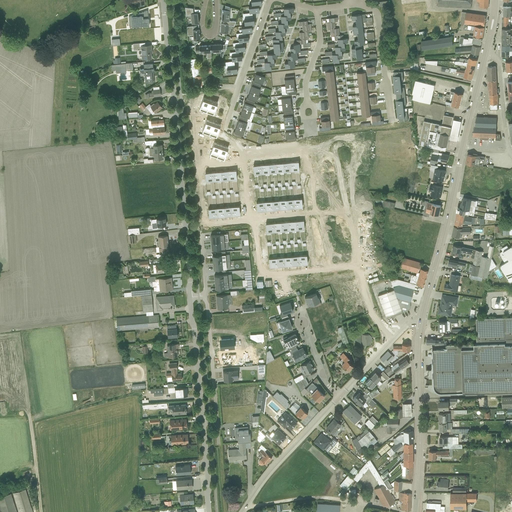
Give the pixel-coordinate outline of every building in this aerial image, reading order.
[(228,21),(229,11),(229,7),(225,6),(225,10),(222,10),(221,21),(223,21),(228,21)] [(511,6),(502,6),(502,16),(511,16),(511,6)] [(197,13),(193,13),(193,8),(185,7),(185,16),(186,16),(191,16),(191,24),(198,23),(197,13)] [(290,12),(293,12),(293,8),(280,9),(280,13),(273,14),(273,18),(281,16),(287,16),(290,16),(290,12)] [(129,21),(131,40),(146,39),(145,20),(155,20),(155,11),(146,11),(147,15),(139,16),(139,20),(129,21)] [(466,12),(464,24),(484,27),(486,15),(470,13),(466,12)] [(356,23),(361,22),(361,15),(351,16),(352,20),(355,19),(356,23)] [(291,19),(290,16),(287,16),(281,16),(281,24),(284,23),(284,24),(287,23),(287,20),(291,19)] [(326,26),(334,25),(334,22),(337,21),(337,17),(326,19),(327,22),(325,22),(326,26)] [(234,26),(236,21),(228,21),(223,21),(223,24),(221,23),(220,33),(228,33),(228,26),(234,26)] [(302,29),(311,28),(310,24),(307,25),(307,21),(298,22),(298,26),(302,25),(302,29)] [(353,30),(362,29),(362,26),(361,22),(356,23),(356,26),(352,27),(353,30)] [(288,27),(287,23),(284,24),(284,23),(281,24),(278,24),(279,31),(282,31),(282,32),(285,31),(284,27),(288,27)] [(330,33),(339,32),(338,28),(335,29),(334,25),(326,26),(326,30),(329,30),(330,33)] [(483,33),(484,27),(471,25),(471,28),(474,29),(474,31),(474,32),(483,34),(483,33)] [(96,31),(94,26),(82,30),(84,36),(90,34),(90,33),(96,31)] [(199,29),(193,30),(193,26),(187,26),(186,26),(187,36),(188,35),(193,35),(193,40),(196,40),(196,43),(197,43),(196,40),(200,40),(199,29)] [(511,27),(510,28),(502,28),(502,43),(511,43),(511,27)] [(299,37),(308,36),(308,32),(311,32),(311,28),(302,29),(302,32),(299,33),(299,37)] [(285,35),(285,31),(282,32),(282,31),(279,31),(275,32),(276,36),(276,39),(278,39),(282,39),(281,35),(285,35)] [(332,40),(337,39),(343,39),(343,35),(339,35),(339,32),(330,33),(330,37),(332,37),(332,38),(332,40)] [(459,44),(460,44),(473,42),(481,43),(482,37),(483,34),(474,32),(473,37),(469,37),(469,38),(460,37),(459,44)] [(296,40),(296,44),(299,44),(302,43),(305,43),(305,40),(307,39),(308,39),(308,36),(299,37),(300,40),(296,40)] [(425,40),(422,41),(423,49),(453,45),(452,36),(425,40)] [(354,45),(360,44),(364,44),(363,40),(363,37),(357,37),(358,41),(354,41),(354,45)] [(337,39),(338,43),(338,47),(341,46),(341,47),(344,46),(344,43),(347,42),(347,38),(343,39),(337,39)] [(141,59),(151,58),(150,50),(151,50),(151,45),(145,46),(145,43),(132,44),(133,51),(141,50),(141,59)] [(290,48),(290,52),(296,52),(300,51),(299,44),(296,44),(293,44),(293,48),(290,48)] [(352,53),(361,52),(360,44),(354,45),(355,48),(351,49),(352,53)] [(211,52),(210,45),(199,46),(199,47),(195,47),(195,51),(195,52),(196,52),(199,52),(199,53),(200,53),(206,52),(207,58),(211,58),(211,52)] [(472,52),(474,52),(479,53),(480,46),(473,45),(473,47),(461,48),(461,53),(472,52)] [(275,54),(276,54),(280,54),(279,50),(283,50),(283,46),(273,47),(274,51),(274,54),(275,54)] [(338,54),(341,54),(341,50),(345,50),(344,46),(341,47),(341,46),(338,47),(335,47),(335,54),(338,54)] [(287,56),(287,60),(290,60),(293,59),(297,59),(297,55),(296,52),(290,52),(291,56),(287,56)] [(356,56),(356,60),(376,57),(376,53),(365,55),(362,55),(361,52),(352,53),(352,56),(356,56)] [(277,58),(276,54),(275,54),(274,54),(267,55),(267,59),(268,62),(271,62),(274,62),(273,58),(277,58)] [(332,59),(333,62),(338,62),(338,58),(342,58),(341,54),(338,54),(335,54),(332,55),(332,59)] [(418,58),(410,59),(410,69),(418,70),(418,58)] [(196,59),(190,60),(191,69),(193,69),(194,77),(192,77),(193,84),(195,84),(195,86),(197,86),(197,88),(201,87),(201,86),(202,85),(203,85),(203,82),(201,82),(200,68),(197,68),(196,59)] [(285,68),(294,67),(294,63),(293,59),(290,60),(287,60),(288,63),(284,64),(285,68)] [(121,64),(115,65),(115,71),(133,70),(132,63),(125,63),(125,61),(121,62),(121,64)] [(376,61),(365,62),(366,72),(374,71),(373,65),(376,64),(376,61)] [(465,71),(473,73),(476,65),(467,63),(455,61),(449,61),(449,63),(455,64),(466,66),(465,71)] [(265,66),(265,70),(271,69),(270,66),(274,65),(274,62),(271,62),(268,62),(264,62),(265,66)] [(152,64),(143,65),(144,69),(139,69),(140,77),(144,77),(145,83),(154,82),(153,71),(155,71),(153,68),(152,64)] [(325,70),(325,77),(333,76),(332,66),(329,67),(322,67),(322,71),(325,70)] [(497,94),(495,66),(487,67),(489,95),(497,94)] [(471,79),(473,73),(465,71),(449,68),(448,70),(450,71),(450,72),(457,73),(457,75),(471,79)] [(392,76),(393,85),(401,84),(400,81),(403,80),(402,71),(399,72),(399,75),(398,75),(394,76),(392,76)] [(357,80),(365,79),(365,75),(365,72),(356,73),(357,80)] [(253,80),(251,83),(260,86),(261,83),(262,84),(264,78),(255,75),(253,80)] [(285,86),(294,85),(293,79),(294,79),(294,75),(285,76),(285,79),(284,79),(285,86)] [(326,84),(334,83),(333,76),(325,77),(326,80),(326,84)] [(358,87),(366,87),(366,83),(365,79),(357,80),(358,87)] [(435,85),(415,80),(412,94),(413,95),(412,99),(430,104),(435,85)] [(251,87),(249,92),(258,95),(260,89),(259,89),(260,86),(251,83),(250,86),(251,87)] [(335,90),(334,83),(326,84),(326,87),(327,91),(335,90)] [(401,93),(402,96),(405,96),(404,87),(401,87),(401,84),(393,85),(394,94),(396,94),(400,93),(401,93)] [(286,92),(287,95),(290,94),(290,95),(296,94),(295,90),(295,91),(294,85),(285,86),(281,87),(282,92),(285,91),(285,92),(286,92)] [(359,95),(367,94),(367,90),(366,87),(358,87),(359,95)] [(149,98),(149,97),(160,96),(159,89),(153,90),(151,91),(151,93),(148,93),(144,95),(145,99),(149,98)] [(328,98),(336,97),(335,90),(327,91),(327,94),(328,98)] [(449,97),(461,100),(462,94),(450,91),(449,97)] [(246,97),(245,100),(253,103),(254,103),(255,101),(256,101),(258,95),(249,92),(247,98),(246,97)] [(281,105),(291,104),(290,98),(291,98),(290,95),(290,94),(287,95),(281,95),(281,98),(280,98),(281,105)] [(360,102),(368,101),(368,98),(367,94),(359,95),(360,102)] [(497,94),(489,95),(490,110),(498,110),(497,94)] [(461,100),(449,97),(445,95),(444,100),(446,101),(445,103),(459,107),(461,100)] [(395,101),(396,110),(405,108),(404,105),(406,105),(405,96),(402,96),(402,100),(401,100),(396,101),(395,101)] [(208,106),(210,100),(203,97),(201,103),(208,106)] [(329,106),(337,105),(336,97),(328,98),(328,102),(329,106)] [(217,102),(210,100),(208,106),(215,108),(217,102)] [(244,104),(242,109),(251,112),(253,106),(252,106),(253,103),(245,100),(244,100),(243,103),(244,104)] [(360,109),(369,108),(368,104),(368,101),(360,102),(360,109)] [(154,103),(150,106),(150,107),(148,109),(152,115),(162,107),(157,102),(154,104),(154,103)] [(201,103),(199,109),(206,112),(208,106),(201,103)] [(283,114),(293,113),(292,109),(291,109),(291,104),(281,105),(282,111),(283,111),(283,114)] [(329,109),(329,113),(338,112),(337,105),(329,106),(329,109)] [(215,108),(208,106),(206,112),(213,114),(215,108)] [(369,108),(360,109),(361,117),(370,116),(369,112),(369,108)] [(404,121),(408,121),(407,112),(405,112),(405,108),(396,110),(397,118),(398,118),(403,118),(404,118),(404,121)] [(239,114),(238,117),(247,121),(248,118),(251,112),(242,109),(240,115),(239,114)] [(338,112),(329,113),(330,120),(333,120),(338,119),(338,112)] [(283,123),(293,122),(292,116),(293,116),(293,113),(283,114),(284,116),(283,117),(283,123)] [(379,115),(371,116),(372,125),(383,124),(382,120),(380,121),(379,115)] [(424,121),(419,145),(423,146),(424,146),(439,149),(445,151),(446,146),(447,146),(453,117),(444,115),(442,125),(424,121)] [(497,118),(476,116),(472,137),(480,137),(488,137),(495,138),(495,140),(501,140),(500,134),(496,134),(497,118)] [(238,121),(236,126),(244,130),(247,124),(246,123),(247,121),(238,117),(237,121),(238,121)] [(461,121),(453,119),(449,139),(457,141),(461,121)] [(148,121),(148,128),(164,127),(163,120),(148,121)] [(204,125),(211,128),(213,122),(206,120),(204,125)] [(330,120),(329,120),(321,121),(321,127),(319,128),(319,131),(330,130),(330,128),(333,128),(333,120),(330,120)] [(211,128),(218,131),(220,125),(213,122),(211,128)] [(294,131),(295,131),(294,128),(293,128),(293,122),(283,123),(284,129),(285,129),(285,132),(294,131)] [(209,134),(211,128),(204,125),(202,132),(209,134)] [(232,135),(240,138),(242,135),(244,130),(236,126),(234,132),(233,132),(232,135)] [(209,134),(216,137),(218,131),(211,128),(209,134)] [(136,133),(127,134),(126,130),(123,131),(124,140),(132,139),(137,139),(137,138),(136,133)] [(287,141),(296,140),(295,137),(294,137),(294,131),(285,132),(284,132),(285,138),(286,138),(287,141)] [(148,153),(162,151),(162,145),(156,145),(156,140),(144,141),(144,144),(146,145),(151,145),(152,145),(152,146),(151,146),(151,148),(148,148),(146,148),(145,149),(145,153),(148,153)] [(219,151),(221,145),(214,143),(212,149),(219,151)] [(221,145),(219,151),(226,154),(228,148),(221,145)] [(437,163),(437,161),(441,162),(441,161),(447,162),(449,155),(442,154),(441,155),(438,154),(439,149),(424,146),(423,148),(432,150),(430,161),(427,161),(427,164),(431,165),(434,165),(435,163),(437,163)] [(216,157),(219,151),(212,149),(209,155),(216,157)] [(365,149),(362,152),(372,160),(375,156),(368,149),(366,151),(365,149)] [(216,157),(223,160),(226,154),(219,151),(216,157)] [(467,154),(466,163),(481,166),(483,166),(484,157),(477,156),(477,154),(473,154),(473,155),(467,154)] [(299,171),(298,162),(290,163),(291,171),(299,171)] [(284,172),(283,163),(275,164),(276,172),(284,172)] [(291,171),(290,163),(283,163),(284,172),(291,171)] [(276,172),(275,164),(268,165),(269,173),(276,172)] [(261,174),(260,165),(253,166),(254,174),(261,174)] [(269,173),(268,165),(260,165),(261,174),(269,173)] [(434,171),(433,179),(443,181),(444,177),(445,174),(445,171),(437,169),(438,166),(434,165),(431,165),(430,170),(434,171)] [(236,179),(236,170),(228,171),(229,180),(236,179)] [(228,171),(220,172),(221,180),(229,180),(228,171)] [(213,181),(212,172),(205,173),(205,182),(213,181)] [(221,180),(220,172),(212,172),(213,181),(221,180)] [(431,191),(430,196),(436,197),(436,196),(441,197),(443,187),(432,185),(432,187),(430,186),(429,191),(431,191)] [(373,198),(372,204),(381,206),(393,209),(395,203),(373,198)] [(302,207),(301,199),(294,200),(295,208),(302,207)] [(287,209),(286,200),(279,201),(280,209),(287,209)] [(295,208),(294,200),(286,200),(287,209),(295,208)] [(280,209),(279,201),(271,202),(272,210),(280,209)] [(425,205),(423,216),(429,217),(430,213),(435,214),(435,215),(438,216),(438,215),(441,206),(428,203),(428,202),(424,201),(423,205),(425,205)] [(265,211),(264,202),(256,203),(257,211),(265,211)] [(271,202),(264,202),(265,211),(272,210),(271,202)] [(239,206),(231,207),(232,215),(239,214),(239,206)] [(223,207),(216,208),(217,217),(224,216),(223,207)] [(232,215),(231,207),(223,207),(224,216),(232,215)] [(217,217),(216,208),(208,209),(209,217),(217,217)] [(471,220),(475,221),(475,218),(472,217),(464,216),(465,214),(457,212),(456,218),(471,221),(471,220)] [(165,218),(151,219),(152,227),(156,227),(156,228),(162,228),(162,226),(166,225),(165,218)] [(456,218),(454,224),(463,225),(463,223),(468,224),(468,225),(471,226),(471,224),(474,225),(475,221),(471,220),(471,221),(456,218)] [(127,219),(129,235),(135,234),(133,219),(127,219)] [(296,230),(296,221),(288,222),(289,231),(296,230)] [(303,221),(296,221),(296,230),(304,229),(303,221)] [(288,222),(281,223),(281,231),(289,231),(288,222)] [(273,223),(266,224),(266,233),(274,232),(273,223)] [(281,223),(273,223),(274,232),(281,231),(281,223)] [(511,226),(503,227),(503,235),(511,235),(511,226)] [(461,229),(454,227),(452,235),(451,235),(460,237),(461,234),(470,234),(470,228),(462,228),(461,229)] [(129,235),(127,235),(128,243),(136,242),(136,234),(135,234),(129,235)] [(210,236),(211,243),(228,241),(227,234),(210,236)] [(156,247),(168,246),(167,240),(167,236),(157,237),(158,241),(156,241),(156,247)] [(228,241),(211,243),(212,250),(228,248),(228,241)] [(475,255),(472,264),(479,266),(481,256),(482,251),(453,245),(451,252),(461,254),(461,252),(472,254),(475,255)] [(500,266),(510,283),(511,281),(511,247),(511,246),(508,248),(507,245),(501,249),(502,251),(499,253),(505,263),(500,266)] [(169,253),(168,246),(156,247),(152,247),(152,252),(156,251),(156,252),(159,252),(159,254),(156,254),(157,258),(162,257),(161,254),(164,254),(164,253),(169,253)] [(490,246),(487,257),(481,256),(479,266),(472,264),(470,274),(487,278),(489,271),(491,258),(494,247),(490,246)] [(213,263),(230,261),(229,254),(225,254),(224,252),(217,252),(217,255),(212,256),(213,263)] [(307,264),(306,255),(299,256),(300,264),(307,264)] [(299,256),(291,257),(292,265),(300,264),(299,256)] [(284,257),(276,258),(277,267),(285,266),(284,257)] [(291,257),(284,257),(285,266),(292,265),(291,257)] [(276,258),(269,259),(270,267),(277,267),(276,258)] [(420,263),(416,262),(402,258),(399,267),(416,272),(418,272),(420,263)] [(219,272),(225,272),(225,269),(230,268),(230,261),(213,263),(213,270),(218,269),(219,272)] [(168,263),(155,264),(156,273),(169,272),(168,263)] [(416,272),(415,276),(418,277),(418,276),(426,278),(428,271),(420,269),(419,273),(418,272),(416,272)] [(214,283),(231,281),(231,274),(214,276),(214,283)] [(418,277),(415,276),(411,275),(409,282),(415,284),(423,286),(426,278),(418,276),(418,277)] [(459,285),(460,276),(451,275),(449,285),(445,284),(444,289),(460,291),(461,286),(459,285)] [(171,277),(155,279),(156,291),(172,289),(171,277)] [(391,281),(394,290),(378,296),(385,317),(387,316),(388,317),(391,316),(394,317),(395,315),(402,312),(410,308),(410,307),(410,302),(411,297),(411,295),(412,293),(415,284),(409,282),(397,279),(391,281)] [(231,281),(214,283),(215,289),(232,288),(231,281)] [(230,294),(216,296),(217,309),(228,308),(227,298),(231,298),(230,295),(239,295),(238,291),(230,292),(230,294)] [(316,293),(304,297),(306,302),(308,306),(312,304),(313,307),(321,304),(320,302),(318,297),(317,297),(316,293)] [(153,311),(151,295),(141,296),(143,312),(153,311)] [(162,308),(174,307),(173,295),(155,297),(156,311),(162,310),(162,308)] [(438,313),(451,315),(452,305),(457,306),(458,298),(442,296),(442,301),(443,301),(442,307),(439,307),(438,313)] [(242,305),(242,312),(262,311),(262,307),(254,307),(254,304),(242,305)] [(158,315),(116,318),(117,331),(159,327),(158,315)] [(282,318),(282,321),(276,323),(278,329),(280,328),(282,332),(292,328),(287,316),(282,318)] [(447,349),(432,350),(433,386),(434,388),(434,389),(435,391),(436,392),(438,393),(439,393),(441,393),(463,393),(476,392),(477,394),(484,394),(484,392),(511,391),(511,317),(495,318),(476,319),(476,327),(476,333),(476,344),(452,344),(447,345),(447,349)] [(444,322),(439,322),(439,331),(443,331),(444,331),(450,330),(450,323),(457,323),(457,319),(449,319),(449,321),(446,321),(446,322),(444,322)] [(176,325),(166,326),(167,338),(177,337),(176,328),(176,329),(176,325)] [(344,332),(339,333),(343,346),(348,344),(344,332)] [(287,336),(282,339),(289,351),(296,348),(295,345),(299,342),(298,341),(297,338),(297,339),(295,334),(287,338),(287,336)] [(358,334),(358,345),(360,345),(360,344),(361,344),(361,345),(369,345),(371,343),(370,336),(369,334),(358,334)] [(178,344),(166,345),(167,353),(164,353),(164,354),(164,357),(165,358),(177,356),(177,348),(178,348),(178,344)] [(393,346),(392,353),(397,353),(397,351),(401,351),(401,350),(410,350),(410,344),(402,344),(402,346),(393,346)] [(298,350),(296,348),(289,351),(291,355),(292,354),(294,357),(292,357),(294,362),(296,361),(307,356),(304,351),(302,348),(298,350)] [(387,351),(380,359),(382,361),(380,363),(384,367),(385,365),(386,365),(394,357),(387,351)] [(348,371),(353,366),(349,363),(351,361),(343,353),(339,357),(342,359),(339,362),(342,365),(343,367),(343,366),(348,371)] [(398,364),(399,365),(392,370),(395,373),(409,363),(405,359),(398,364)] [(309,361),(300,366),(304,374),(302,375),(303,378),(305,378),(310,374),(309,372),(313,369),(309,361)] [(376,362),(373,365),(378,370),(382,366),(376,362)] [(171,377),(172,381),(181,380),(181,373),(177,374),(176,372),(176,369),(177,369),(176,363),(169,363),(169,370),(171,370),(171,373),(166,373),(166,377),(171,377)] [(388,376),(393,373),(392,371),(389,367),(384,370),(388,376)] [(235,379),(236,369),(220,368),(219,379),(235,379)] [(370,377),(379,386),(382,384),(378,380),(381,378),(375,372),(370,377)] [(386,380),(389,378),(382,372),(380,374),(386,380)] [(295,383),(303,378),(302,375),(301,374),(293,379),(295,383)] [(370,377),(365,382),(371,388),(373,386),(376,388),(379,386),(370,377)] [(295,383),(300,391),(304,388),(308,384),(305,378),(303,378),(295,383)] [(391,385),(400,384),(400,378),(394,378),(394,380),(391,380),(388,383),(388,387),(391,385)] [(307,391),(319,402),(324,396),(318,390),(319,389),(312,382),(306,388),(307,389),(306,390),(307,391)] [(400,384),(391,385),(391,389),(393,389),(393,399),(401,398),(401,384),(400,384)] [(187,388),(176,388),(177,397),(187,396),(187,388)] [(370,393),(367,395),(371,399),(380,393),(376,388),(370,393)] [(276,392),(272,396),(286,409),(290,405),(287,402),(288,401),(280,394),(279,395),(276,392)] [(356,395),(352,399),(360,406),(365,401),(367,403),(371,399),(367,395),(365,393),(362,396),(359,393),(356,396),(356,395)] [(502,409),(507,409),(511,408),(511,396),(501,397),(502,409)] [(440,409),(445,409),(448,409),(448,405),(454,405),(454,402),(457,402),(457,401),(459,401),(459,398),(450,398),(450,402),(448,402),(448,401),(439,401),(440,409)] [(298,416),(299,415),(302,419),(307,414),(295,402),(289,408),(298,416)] [(401,409),(402,416),(411,416),(411,403),(401,403),(401,409)] [(185,404),(168,406),(168,411),(172,411),(172,414),(186,413),(185,404)] [(346,408),(342,412),(354,424),(355,425),(359,421),(359,420),(361,417),(349,405),(346,408)] [(386,419),(386,433),(391,433),(391,430),(395,430),(395,427),(398,427),(398,417),(402,417),(402,416),(401,409),(400,409),(386,419)] [(291,430),(296,424),(285,413),(277,421),(284,427),(286,425),(291,430)] [(442,422),(442,421),(450,421),(450,413),(444,413),(439,413),(439,421),(441,421),(441,422),(442,422)] [(186,419),(169,421),(170,430),(187,428),(186,419)] [(334,419),(326,428),(334,435),(336,434),(337,433),(338,431),(337,430),(341,425),(334,419)] [(374,425),(368,419),(364,423),(371,429),(374,425)] [(238,440),(239,443),(250,442),(250,434),(249,434),(248,429),(247,429),(246,428),(245,428),(244,429),(244,430),(238,430),(238,437),(237,437),(237,440),(238,440)] [(259,442),(265,436),(264,435),(261,431),(258,429),(256,439),(259,442)] [(264,435),(265,436),(271,441),(273,439),(279,444),(285,437),(277,429),(274,433),(272,432),(269,435),(267,433),(264,435)] [(358,441),(368,431),(366,429),(363,432),(359,436),(359,435),(356,438),(358,441)] [(403,443),(412,442),(413,442),(412,431),(410,431),(410,430),(404,430),(404,431),(400,432),(395,438),(393,438),(393,441),(391,441),(391,445),(394,445),(394,447),(392,449),(395,452),(402,445),(400,442),(403,441),(403,443)] [(374,438),(368,431),(358,441),(363,448),(364,447),(374,438)] [(170,436),(171,445),(188,443),(187,434),(170,436)] [(330,442),(321,434),(314,442),(323,450),(328,444),(332,447),(337,442),(333,438),(330,442)] [(456,444),(456,437),(452,437),(445,437),(440,436),(440,444),(449,444),(448,448),(453,448),(462,448),(462,444),(456,444)] [(358,441),(356,438),(351,440),(356,450),(361,447),(358,441)] [(377,441),(374,438),(364,447),(367,450),(377,441)] [(255,446),(256,441),(250,442),(239,443),(238,443),(238,449),(228,450),(229,462),(233,462),(233,459),(246,458),(245,448),(251,448),(251,446),(255,446)] [(403,452),(412,452),(412,442),(403,443),(404,444),(403,445),(403,452)] [(266,464),(271,459),(264,452),(266,449),(261,444),(259,447),(259,448),(257,450),(259,451),(258,453),(262,457),(260,459),(260,460),(259,461),(259,464),(260,465),(263,465),(264,463),(266,464)] [(429,451),(429,459),(434,459),(436,459),(436,456),(449,457),(449,451),(446,451),(437,451),(434,451),(429,451)] [(403,460),(412,459),(412,452),(403,452),(401,454),(401,460),(403,460)] [(377,495),(388,489),(382,479),(380,476),(369,459),(352,478),(357,482),(368,468),(380,486),(374,489),(377,495)] [(405,466),(412,466),(412,459),(403,460),(403,463),(401,463),(401,469),(404,466),(405,466)] [(190,473),(190,464),(184,465),(184,466),(175,467),(176,475),(190,473)] [(349,472),(354,476),(358,471),(353,467),(349,472)] [(380,476),(382,479),(386,476),(389,473),(387,470),(380,476)] [(342,482),(339,485),(342,488),(343,489),(346,485),(351,479),(347,475),(342,482)] [(191,479),(172,481),(172,490),(192,488),(191,481),(191,479)] [(437,489),(442,489),(447,489),(448,479),(443,479),(443,481),(437,481),(437,483),(437,485),(437,489)] [(394,490),(401,491),(402,482),(394,481),(394,487),(394,490)] [(32,511),(25,489),(13,493),(18,511),(32,511)] [(390,493),(388,489),(377,495),(383,506),(384,506),(386,505),(387,506),(394,502),(390,493)] [(178,496),(179,496),(180,504),(193,503),(192,494),(184,495),(183,492),(177,493),(178,496)] [(402,501),(411,502),(411,494),(399,493),(399,501),(402,501)] [(476,501),(476,496),(476,493),(467,493),(455,493),(450,493),(450,508),(467,508),(467,501),(476,501)] [(16,511),(11,494),(0,497),(0,511),(16,511)] [(411,506),(411,502),(402,501),(402,505),(401,505),(401,510),(410,510),(411,506)] [(444,511),(444,509),(443,509),(442,508),(442,509),(440,509),(441,503),(427,502),(426,508),(426,509),(426,511),(425,511),(424,511),(444,511)]
